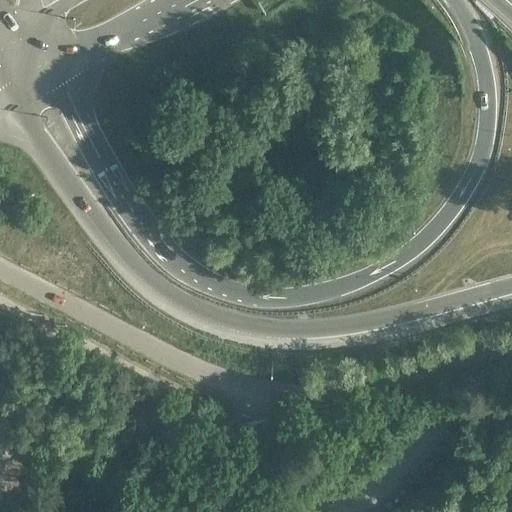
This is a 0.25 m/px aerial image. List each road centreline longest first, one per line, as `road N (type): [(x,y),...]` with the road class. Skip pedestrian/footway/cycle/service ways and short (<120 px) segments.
road 1 (motorway): [(454,0),(471,29),(488,95),(485,145),(471,180),(452,212),(401,260),(311,296),(246,297),(182,270),(138,225),(55,73)]
road 2 (motorway): [(23,93),(53,158),(116,244),(194,312),(244,329),(323,332),(511,288)]
road 3 (unclassified): [(511,352),(316,391),(220,383),(0,267)]
road 4 (primary): [(55,73),(186,0)]
